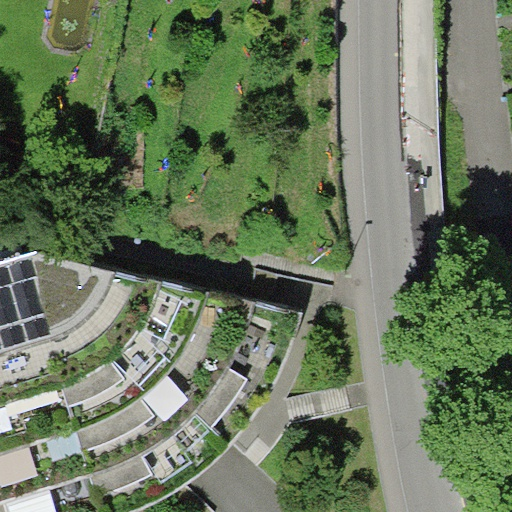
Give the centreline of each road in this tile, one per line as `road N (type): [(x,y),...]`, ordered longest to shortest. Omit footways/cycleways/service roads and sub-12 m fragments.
road 1 (tertiary): [(393,0),(408,300),(444,511)]
road 2 (residential): [(474,0),(480,153),(511,258)]
